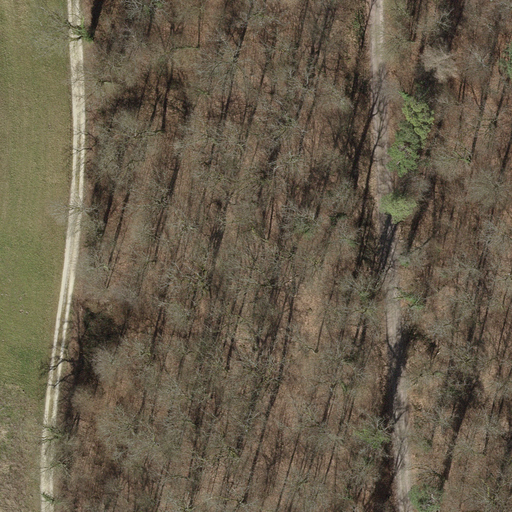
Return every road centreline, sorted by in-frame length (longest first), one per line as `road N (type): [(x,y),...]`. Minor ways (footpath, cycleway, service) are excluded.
road 1 (track): [(47,511),(81,165),(74,0)]
road 2 (track): [(404,511),(379,0)]
